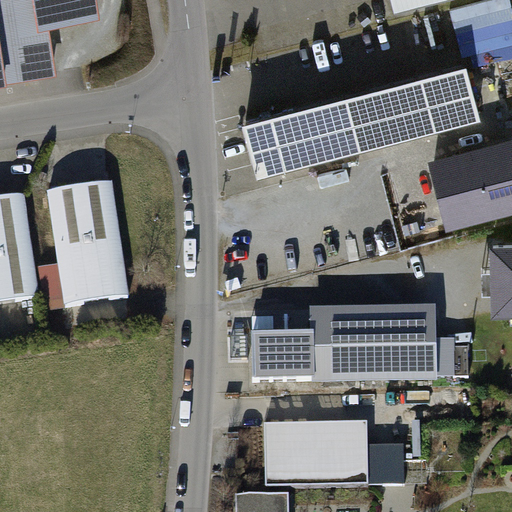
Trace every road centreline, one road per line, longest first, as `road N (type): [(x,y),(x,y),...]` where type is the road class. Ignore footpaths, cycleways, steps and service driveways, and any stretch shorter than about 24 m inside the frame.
road 1 (unclassified): [(199,97),(200,252),(184,511)]
road 2 (residential): [(0,129),(199,97)]
